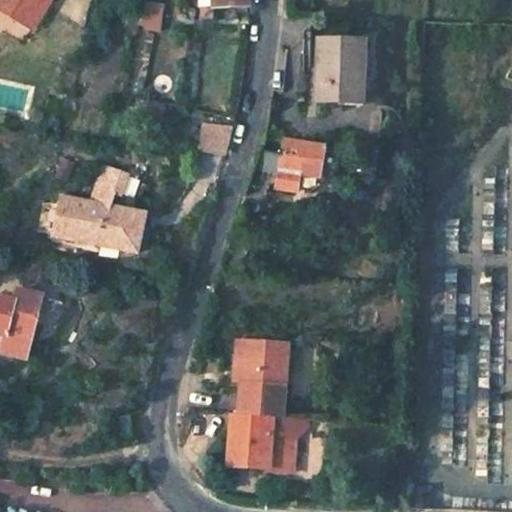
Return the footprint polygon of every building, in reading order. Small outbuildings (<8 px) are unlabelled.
[(6,0),(0,8),(0,11),(38,40),(67,4),(63,0),(6,0)] [(245,0),(211,0),(211,9),(246,8),(245,0)] [(359,42),(314,41),(312,102),(337,106),(339,97),(357,98),(359,42)] [(319,146),(279,140),(274,172),(272,193),(291,195),(293,175),(295,160),(316,165),(319,146)] [(119,175),(89,164),(75,203),(43,196),(35,234),(82,244),(84,236),(121,244),(127,217),(100,212),(100,205),(104,194),(113,196),(119,175)] [(84,236),(82,244),(120,253),(121,244),(84,236)] [(44,267),(21,261),(16,282),(39,290),(44,267)] [(8,306),(0,305),(0,338),(3,339),(0,357),(26,360),(32,300),(10,295),(8,306)] [(237,341),(226,340),(222,384),(233,384),(237,341)] [(283,344),(237,341),(233,384),(231,419),(268,420),(277,421),(283,344)] [(123,418),(94,421),(95,439),(124,437),(123,418)] [(231,419),(223,418),(219,471),(258,475),(258,464),(286,467),(293,468),(295,440),(268,438),(268,420),(231,419)] [(286,467),(258,464),(258,475),(257,478),(285,479),(286,467)]
